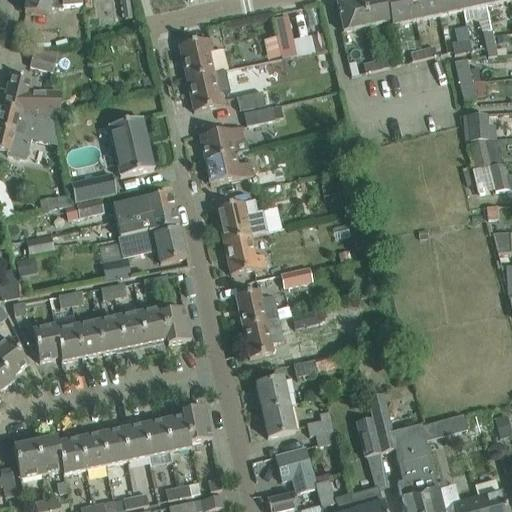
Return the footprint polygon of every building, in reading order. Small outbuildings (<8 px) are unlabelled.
[(26,0),(24,14),(44,18),(48,19),(50,9),(62,12),(62,9),(81,7),(80,0),(26,0)] [(81,0),(82,10),(91,9),(90,0),(81,0)] [(360,0),(353,0),(336,4),(343,34),(367,29),(360,0)] [(360,0),(367,29),(390,24),(385,0),(384,0),(360,0)] [(384,0),(385,0),(390,24),(391,29),(415,24),(409,0),(384,0)] [(434,0),(409,0),(415,24),(439,19),(434,0)] [(459,0),(434,0),(439,19),(462,14),(459,0)] [(483,0),(459,0),(462,14),(463,14),(465,23),(473,21),(478,24),(481,36),(491,34),(485,9),(483,0)] [(483,0),(486,9),(510,4),(508,0),(483,0)] [(287,19),(272,22),(275,39),(280,61),(296,58),(314,54),(311,37),(292,41),(287,19)] [(456,46),(452,47),(453,54),(454,60),(471,56),(472,56),(469,43),(468,44),(465,28),(453,31),(456,46)] [(493,34),(483,36),(488,61),(498,58),(493,34)] [(507,37),(497,38),(498,45),(507,45),(507,37)] [(178,48),(186,81),(223,73),(213,75),(208,55),(212,54),(209,41),(178,48)] [(434,50),(422,53),(425,62),(437,59),(434,50)] [(411,56),(412,63),(413,65),(425,62),(422,53),(411,56)] [(29,69),(49,74),(53,75),(56,61),(32,56),(29,69)] [(376,65),(378,74),(390,71),(388,62),(376,65)] [(454,66),(459,89),(479,84),(478,70),(469,72),(466,63),(454,66)] [(364,68),(366,77),(378,74),(376,65),(364,68)] [(223,73),(186,81),(193,115),(224,108),(221,95),(228,94),(223,73)] [(1,110),(20,115),(60,117),(60,100),(30,99),(34,81),(9,75),(1,110)] [(459,89),(464,108),(486,103),(484,84),(479,84),(459,89)] [(262,94),(236,99),(239,113),(265,107),(262,94)] [(20,115),(1,110),(0,112),(0,152),(7,154),(6,158),(25,163),(30,143),(58,150),(51,116),(20,115)] [(274,123),(271,111),(243,117),(246,129),(274,123)] [(141,121),(108,128),(120,179),(153,172),(141,121)] [(487,128),(467,129),(468,144),(488,142),(487,128)] [(199,139),(204,163),(235,156),(232,146),(245,143),(242,129),(199,139)] [(475,172),(487,169),(490,168),(483,144),(469,148),(475,172)] [(235,156),(204,163),(210,187),(253,178),(250,165),(237,168),(235,156)] [(487,169),(494,195),(511,193),(505,168),(487,169)] [(116,196),(111,177),(71,186),(75,205),(116,196)] [(279,187),(256,192),(259,204),(282,199),(281,193),(279,187)] [(112,208),(116,225),(174,212),(170,195),(112,208)] [(52,200),(51,199),(39,201),(42,214),(72,207),(70,196),(52,200)] [(76,208),(79,221),(103,215),(100,202),(76,208)] [(235,207),(215,211),(223,245),(251,238),(250,238),(267,234),(263,214),(257,215),(254,203),(251,203),(235,207)] [(65,213),(67,222),(77,219),(75,211),(65,213)] [(131,237),(131,238),(152,234),(158,232),(177,228),(174,212),(116,225),(119,240),(131,237)] [(131,238),(121,241),(123,253),(139,249),(139,250),(149,247),(151,252),(156,251),(160,267),(185,261),(179,233),(153,239),(152,234),(131,238)] [(509,236),(492,237),(493,244),(509,243),(509,236)] [(251,238),(223,245),(230,278),(265,270),(262,257),(255,258),(251,238)] [(25,244),(28,258),(54,253),(51,239),(25,244)] [(102,265),(105,283),(130,279),(127,261),(102,265)] [(280,277),(283,292),(312,285),(309,270),(280,277)] [(0,274),(0,287),(17,284),(14,271),(0,274)] [(379,272),(367,275),(370,287),(382,285),(379,272)] [(166,279),(155,282),(157,292),(168,290),(166,279)] [(155,282),(146,283),(143,284),(145,295),(157,292),(155,282)] [(0,287),(0,295),(3,304),(19,301),(19,299),(20,299),(18,287),(17,284),(0,287)] [(18,287),(20,299),(27,298),(25,286),(18,287)] [(124,287),(113,289),(115,300),(126,297),(124,287)] [(102,291),(104,302),(115,300),(113,289),(102,291)] [(235,298),(242,330),(277,322),(290,319),(288,309),(275,312),(272,299),(260,302),(258,293),(235,298)] [(70,298),(72,308),(84,306),(82,296),(70,298)] [(58,300),(60,311),(72,308),(70,298),(58,300)] [(23,305),(11,308),(14,319),(26,317),(23,305)] [(160,311),(139,315),(145,348),(166,343),(160,311)] [(161,311),(160,311),(166,343),(167,348),(190,343),(183,311),(162,315),(161,311)] [(139,315),(117,320),(124,352),(145,348),(139,315)] [(117,320),(96,324),(103,356),(124,352),(117,320)] [(277,322),(242,330),(249,361),(272,356),(270,348),(283,345),(277,322)] [(96,324),(75,329),(82,361),(103,356),(96,324)] [(39,365),(60,361),(53,329),(32,334),(39,365)] [(53,329),(60,361),(61,365),(82,361),(75,329),(55,333),(54,329),(53,329)] [(0,346),(0,365),(11,380),(27,367),(8,341),(0,346)] [(388,350),(388,355),(391,359),(396,359),(400,355),(400,351),(397,347),(391,347),(388,350)] [(343,354),(316,362),(318,375),(357,364),(353,351),(343,354)] [(303,365),(292,368),(295,381),(319,376),(318,375),(316,362),(303,365)] [(0,394),(14,384),(11,380),(0,365),(0,394)] [(255,388),(261,414),(288,407),(282,382),(255,388)] [(442,511),(437,491),(432,473),(428,453),(425,444),(421,428),(392,436),(383,399),(367,403),(372,422),(371,422),(379,457),(395,453),(403,484),(398,485),(404,510),(404,511),(442,511)] [(288,407),(261,414),(267,441),(294,435),(288,407)] [(182,414),(183,419),(188,446),(211,442),(204,409),(182,414)] [(314,438),(314,440),(334,435),(329,415),(318,417),(320,424),(305,427),(308,439),(314,438)] [(425,444),(466,433),(463,418),(421,429),(425,444)] [(183,419),(162,423),(169,456),(171,466),(179,465),(177,455),(189,452),(188,447),(188,446),(183,419)] [(506,419),(494,422),(499,442),(511,439),(506,419)] [(365,460),(379,457),(371,422),(357,426),(365,460)] [(162,423),(141,428),(148,461),(169,456),(162,423)] [(141,428),(120,432),(127,465),(148,461),(141,428)] [(120,432),(99,436),(106,470),(127,465),(120,432)] [(314,440),(316,450),(336,445),(334,435),(314,440)] [(99,436),(78,441),(85,474),(106,470),(99,436)] [(56,441),(34,445),(41,478),(62,473),(63,479),(64,478),(57,445),(56,441)] [(78,441),(57,445),(64,478),(85,474),(78,441)] [(13,450),(17,469),(19,482),(41,478),(34,445),(13,450)] [(304,450),(274,459),(281,485),(291,483),(295,497),(315,492),(314,488),(316,487),(312,474),(311,475),(304,450)] [(1,477),(3,489),(14,487),(12,475),(1,477)] [(221,492),(219,482),(207,484),(209,495),(221,492)] [(437,491),(442,511),(506,511),(501,493),(498,493),(495,482),(474,488),(477,499),(459,504),(454,487),(437,491)] [(315,492),(317,498),(320,511),(334,507),(327,484),(316,487),(314,488),(315,492)] [(177,489),(180,499),(191,497),(189,486),(177,489)] [(3,489),(5,496),(6,500),(17,498),(14,487),(3,489)] [(166,491),(169,502),(180,499),(177,489),(166,491)] [(363,494),(349,498),(353,511),(384,511),(379,493),(378,490),(374,491),(363,494)] [(134,498),(137,509),(148,507),(146,496),(134,498)] [(291,496),(285,497),(266,502),(268,511),(295,511),(292,497),(291,497),(291,496)] [(353,511),(349,498),(349,497),(335,501),(338,511),(337,511),(353,511)] [(123,501),(125,511),(137,509),(134,498),(123,501)] [(223,498),(203,503),(201,503),(202,511),(216,511),(225,510),(223,498)] [(46,502),(48,511),(58,511),(60,511),(58,500),(46,502)] [(34,505),(35,511),(48,511),(46,502),(34,505)] [(103,505),(92,507),(92,511),(114,511),(112,503),(103,505)]
